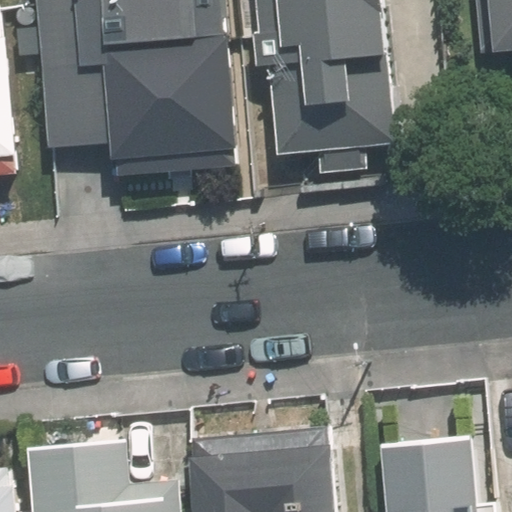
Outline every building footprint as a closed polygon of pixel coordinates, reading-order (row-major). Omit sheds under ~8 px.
[(6,0),(0,0),(0,173),(25,170),(6,0)] [(228,0),(39,0),(55,143),(121,136),(130,215),(250,203),(228,0)] [(388,0),(268,0),(285,153),(403,140),(388,0)] [(511,0),(494,0),(500,55),(511,53),(511,0)] [(182,511),(179,473),(135,477),(129,423),(28,433),(36,511),(182,511)] [(483,498),(477,433),(382,442),(388,511),(507,511),(506,496),(483,498)] [(344,511),(339,438),(195,450),(200,511),(344,511)] [(25,511),(20,459),(0,460),(0,511),(25,511)]
